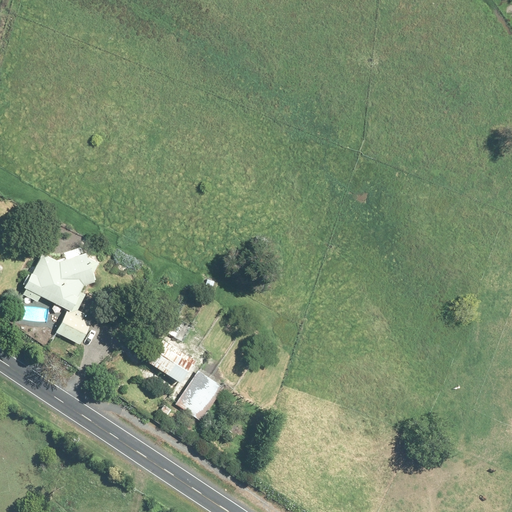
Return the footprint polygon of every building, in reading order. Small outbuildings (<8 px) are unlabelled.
[(92,281),(77,252),(56,260),(39,252),(29,272),(25,273),(16,287),(21,289),(19,294),(35,302),(38,297),(62,309),(53,330),(78,344),(88,322),(77,320),(82,304),(80,287),(92,281)] [(214,275),(205,273),(203,287),(212,288),(214,275)] [(180,331),(170,325),(164,336),(174,341),(180,331)] [(158,338),(144,361),(177,384),(192,362),(158,338)] [(198,370),(173,404),(195,421),(221,388),(198,370)] [(163,406),(159,411),(167,416),(163,421),(185,436),(192,425),(163,406)]
